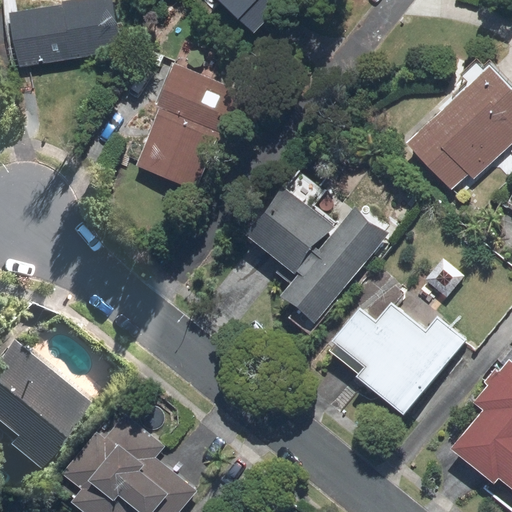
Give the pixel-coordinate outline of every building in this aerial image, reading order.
[(71,0),(12,0),(24,84),(35,82),(32,58),(128,44),(121,0),(78,0),(71,1),(71,0)] [(231,0),(258,26),(283,0),(231,0)] [(247,91),(182,63),(141,160),(206,187),(247,91)] [(511,80),(501,69),(415,148),(454,190),(511,136),(511,80)] [(261,224),(315,268),(303,283),(331,306),(393,230),(365,208),(341,237),(286,193),(261,224)] [(471,276),(448,258),(431,279),(453,297),(471,276)] [(413,409),(469,342),(448,324),(438,336),(403,306),(389,323),(373,310),(350,338),(382,365),(373,376),(413,409)] [(25,347),(0,375),(0,423),(41,459),(90,403),(25,347)] [(511,364),(488,396),(501,406),(469,446),(506,475),(509,470),(511,472),(511,364)] [(169,443),(135,415),(71,491),(96,511),(175,511),(196,487),(158,456),(169,443)]
